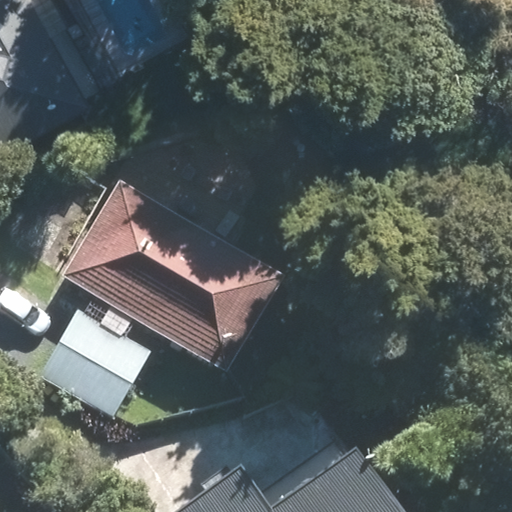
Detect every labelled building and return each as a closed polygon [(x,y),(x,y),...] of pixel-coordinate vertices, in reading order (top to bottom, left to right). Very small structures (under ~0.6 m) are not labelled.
[(0,0),(0,143),(69,104),(8,0),(0,0)] [(171,0),(98,0),(120,48),(181,21),(171,0)] [(259,290),(114,203),(62,288),(207,375),(259,290)] [(141,363),(75,324),(44,375),(109,415),(141,363)] [(360,511),(336,476),(284,511),(243,511),(230,494),(203,511),(360,511)]
